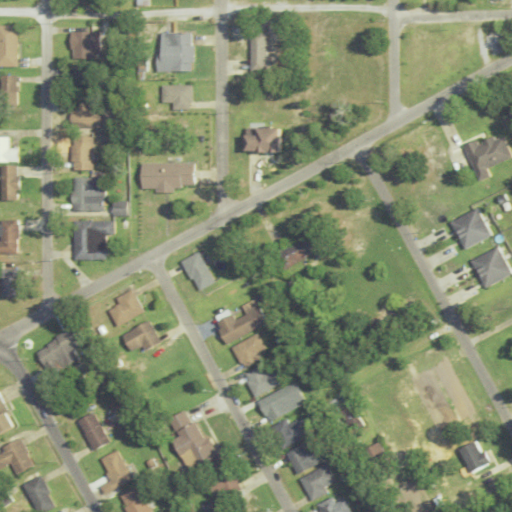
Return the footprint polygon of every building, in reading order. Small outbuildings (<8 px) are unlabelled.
[(0,25),(19,25),(19,65),(0,65),(0,25)] [(75,48),(72,48),(72,32),(74,32),(74,30),(102,30),(102,50),(94,50),(94,57),(75,57),(75,48)] [(159,53),(163,53),(163,31),(193,32),(193,44),(196,44),(196,61),(193,61),(193,70),(158,70),(159,53)] [(269,63),(268,71),(252,71),(252,31),(268,31),(268,55),(271,55),(271,63),(269,63)] [(104,59),(104,51),(112,51),(112,59),(104,59)] [(103,73),(103,90),(72,90),(72,74),(75,73),(75,66),(92,66),(92,73),(103,73)] [(21,85),(21,90),(19,90),(19,105),(2,105),(2,74),(18,74),(18,85),(21,85)] [(175,109),(175,102),(163,102),(163,84),(194,84),(194,102),(192,102),(192,109),(175,109)] [(103,110),(103,127),(73,127),(73,109),(75,109),(75,103),(93,103),(93,110),(103,110)] [(259,147),(247,147),(247,127),(259,127),(259,125),(282,125),(282,151),(269,151),(269,149),(259,149),(259,147)] [(75,170),(75,161),(73,161),(73,144),(75,144),(75,135),(95,135),(95,170),(75,170)] [(10,160),(10,161),(0,161),(0,136),(10,136),(10,147),(19,147),(19,160),(10,160)] [(505,136),(511,151),(511,156),(488,168),(492,175),(480,180),(465,145),(478,139),(480,144),(484,142),(483,141),(495,136),(497,139),(505,136)] [(197,162),(197,184),(183,184),(184,187),(176,187),(176,192),(158,192),(157,187),(144,188),(143,163),(182,162),(197,162)] [(19,190),(19,199),(3,199),(3,164),(19,164),(19,176),(22,176),(22,190),(19,190)] [(105,198),(105,200),(107,200),(106,210),(76,210),(76,203),(74,203),(74,191),(75,191),(76,177),(107,177),(107,198),(105,198)] [(114,200),(130,200),(130,215),(115,215),(114,200)] [(452,221),(478,207),(493,234),(466,248),(452,221)] [(0,240),(3,240),(3,235),(0,235),(0,224),(3,224),(3,219),(19,219),(19,220),(19,224),(21,224),(21,237),(19,237),(19,253),(0,253),(0,240)] [(75,220),(116,220),(116,233),(108,233),(108,248),(107,248),(107,258),(76,259),(75,220)] [(316,252),(286,270),(275,252),(317,228),(331,251),(319,258),(316,252)] [(119,241),(121,249),(120,250),(120,253),(116,254),(111,236),(116,235),(118,241),(119,241)] [(472,260),(499,246),(511,271),(511,273),(487,287),(472,260)] [(201,290),(194,278),(192,279),(182,261),(200,251),(217,281),(201,290)] [(3,268),(21,268),(21,283),(19,283),(19,296),(3,296),(3,268)] [(290,281),(300,276),(305,284),(295,290),(290,281)] [(110,311),(117,307),(116,306),(121,303),(118,298),(134,289),(146,310),(119,326),(110,311)] [(255,297),(261,295),(264,302),(258,304),(255,297)] [(228,344),(220,329),(222,328),(219,321),(220,321),(217,316),(229,309),(232,314),(233,313),(237,319),(245,315),(246,316),(260,308),(268,321),(228,344)] [(144,346),(140,348),(140,347),(134,351),(124,335),(150,319),(163,341),(147,350),(144,346)] [(99,328),(104,325),(107,331),(103,334),(99,328)] [(75,349),(80,358),(60,369),(57,364),(48,368),(39,352),(49,346),(48,343),(59,338),(58,336),(72,328),(73,329),(79,326),(88,342),(75,349)] [(244,361),(242,362),(234,347),(258,333),(267,348),(260,353),(263,359),(248,368),(244,361)] [(276,339),(281,336),(284,342),(280,345),(276,339)] [(274,367),(282,382),(257,397),(248,382),(251,381),(247,374),(262,365),(266,372),(274,367)] [(270,415),(268,416),(259,401),(284,387),(293,402),(285,407),(288,412),(273,421),(270,415)] [(0,393),(9,409),(8,409),(18,425),(1,435),(0,433),(0,393)] [(341,411),(352,404),(365,425),(353,432),(341,411)] [(196,421),(205,437),(207,436),(208,438),(211,436),(215,444),(213,446),(215,450),(219,448),(223,457),(219,459),(220,461),(219,462),(220,465),(203,475),(198,467),(191,471),(173,439),(181,435),(178,430),(177,431),(170,419),(186,410),(193,422),(196,421)] [(86,434),(87,434),(79,421),(95,412),(112,441),(95,451),(86,434)] [(284,449),(272,427),(288,418),(291,424),(295,421),(296,422),(303,418),(311,434),(284,449)] [(22,438),(31,453),(29,454),(36,465),(19,475),(13,463),(2,470),(0,466),(0,454),(6,451),(4,448),(22,438)] [(487,450),(493,461),(473,472),(461,449),(477,440),(483,452),(487,450)] [(364,451),(380,441),(388,454),(371,464),(364,451)] [(316,445),(324,461),(299,474),(288,453),(303,445),(306,450),(316,445)] [(110,472),(102,458),(118,449),(134,478),(106,494),(101,486),(112,481),(108,473),(110,472)] [(147,462),(154,458),(158,465),(151,469),(147,462)] [(313,501),(301,479),(328,464),(337,480),(330,484),(330,485),(327,487),(326,486),(329,493),(313,501)] [(232,503),(229,497),(227,498),(224,492),(217,496),(208,480),(233,466),(242,482),(240,483),(243,489),(241,489),(245,496),(232,503)] [(180,477),(190,472),(195,481),(186,487),(180,477)] [(40,511),(24,485),(42,475),(53,493),(51,494),(58,506),(47,511),(40,511)] [(128,511),(126,507),(128,506),(122,495),(139,486),(153,511),(128,511)] [(0,505),(0,495),(7,490),(15,500),(3,509),(0,505)] [(435,499),(440,496),(446,507),(440,510),(435,499)] [(345,498),(352,511),(320,511),(321,511),(318,505),(334,497),(337,503),(345,498)] [(205,511),(202,505),(211,501),(215,508),(207,511),(205,511)]
